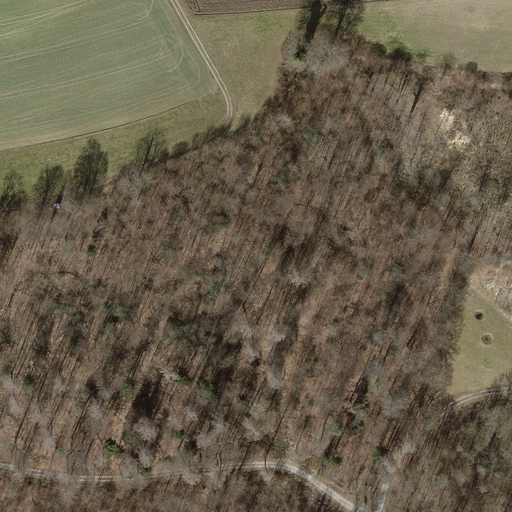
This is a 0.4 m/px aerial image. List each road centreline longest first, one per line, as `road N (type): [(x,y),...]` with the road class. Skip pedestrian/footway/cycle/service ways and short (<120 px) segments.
road 1 (track): [(172,0),(223,86),(231,110),(226,128),(34,209),(0,207)]
road 2 (track): [(357,511),(281,467),(58,478),(0,466)]
road 3 (track): [(384,511),(384,479),(406,439),(448,409),(511,392)]
